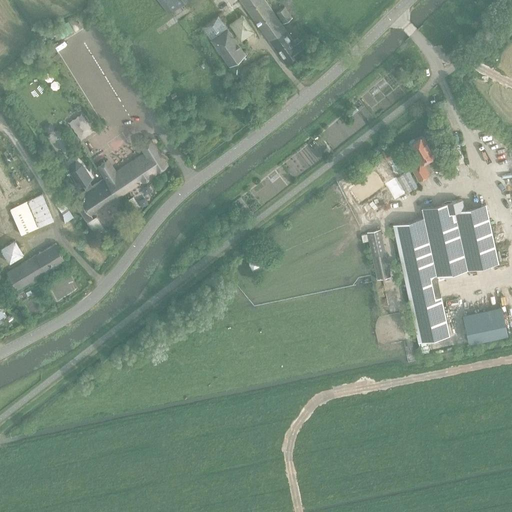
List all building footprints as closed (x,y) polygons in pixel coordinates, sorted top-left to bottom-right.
[(185,0),(158,0),(168,13),(185,0)] [(292,40),(264,0),(239,0),(284,64),(308,48),(302,39),(299,41),(297,37),(292,40)] [(283,23),(291,17),(284,6),(276,12),(283,23)] [(229,24),(241,41),(254,32),(242,15),(229,24)] [(227,29),(218,16),(202,27),(211,40),(227,29)] [(55,28),(46,33),(49,38),(58,33),(55,28)] [(227,29),(211,40),(229,66),(245,55),(227,29)] [(121,41),(127,48),(132,43),(127,37),(121,41)] [(409,70),(402,75),(407,81),(414,76),(409,70)] [(68,122),(84,142),(98,130),(82,110),(68,122)] [(45,127),(49,132),(55,127),(51,122),(45,127)] [(409,144),(420,164),(413,167),(414,168),(412,169),(418,181),(430,175),(423,162),(427,160),(430,158),(435,156),(423,136),(416,140),(414,139),(410,141),(410,143),(409,144)] [(83,187),(85,190),(72,199),(87,222),(93,218),(91,215),(168,164),(152,140),(141,147),(144,153),(119,170),(116,171),(108,159),(96,167),(104,179),(92,186),(90,182),(92,179),(83,165),(76,161),(69,166),(70,173),(79,188),(83,187)] [(383,150),(381,151),(387,161),(399,154),(394,144),(384,150),(383,150)] [(417,186),(408,171),(397,177),(406,193),(417,186)] [(375,174),(351,189),(359,201),(366,197),(375,191),(375,190),(382,185),(375,174)] [(385,185),(394,200),(403,194),(395,180),(385,185)] [(54,221),(42,193),(10,209),(21,234),(36,227),(37,228),(54,221)] [(54,202),(63,214),(69,210),(61,198),(54,202)] [(393,224),(405,283),(418,341),(449,335),(437,276),(498,263),(486,204),(464,209),(462,200),(421,208),(423,217),(393,224)] [(243,206),(239,209),(244,214),(247,211),(243,206)] [(390,276),(381,237),(380,229),(367,232),(369,239),(377,279),(390,276)] [(1,247),(10,263),(25,254),(16,238),(1,247)] [(59,264),(64,261),(55,245),(7,273),(17,289),(54,267),(56,268),(59,266),(59,264)] [(253,268),(260,266),(257,258),(250,260),(253,268)] [(464,313),(469,342),(508,335),(503,306),(464,313)]
